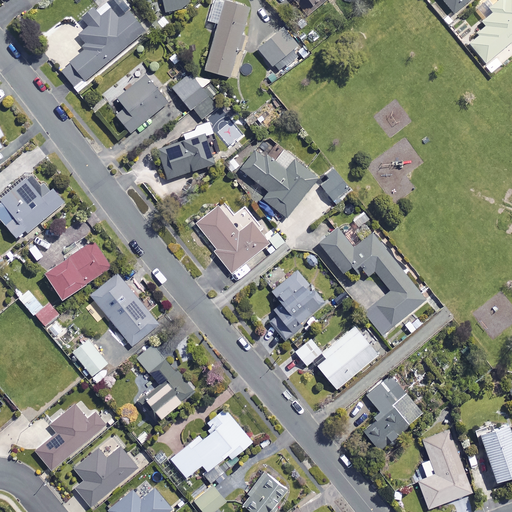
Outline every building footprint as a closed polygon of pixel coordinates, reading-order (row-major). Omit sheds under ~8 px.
[(147,32),(120,0),(114,0),(108,5),(112,10),(103,17),(96,9),(84,20),(90,28),(80,36),(88,46),(83,51),(84,53),(61,72),(78,93),(89,84),(87,81),(147,32)] [(162,0),(165,13),(190,7),(188,0),(162,0)] [(253,12),(217,0),(214,0),(207,22),(220,26),(205,71),(230,79),(253,12)] [(294,0),(307,15),(326,0),(294,0)] [(443,0),(454,13),(471,0),(443,0)] [(488,29),(470,44),(493,72),(502,64),(496,57),(511,43),(511,0),(503,0),(492,10),(495,14),(484,23),(488,29)] [(300,46),(286,29),(260,51),(274,67),(300,46)] [(214,97),(206,87),(203,90),(192,77),(189,80),(185,76),(172,87),(201,122),(218,108),(211,100),(214,97)] [(168,104),(147,77),(119,99),(127,109),(118,116),(132,134),(168,104)] [(198,128),(199,131),(186,135),(188,142),(158,151),(168,181),(217,166),(213,152),(220,150),(212,124),(198,128)] [(278,147),(268,160),(257,152),(242,171),(270,193),(265,200),(287,218),(319,179),(278,147)] [(349,190),(337,175),(322,186),(334,202),(349,190)] [(29,178),(1,201),(4,204),(0,206),(0,217),(20,241),(66,204),(54,190),(45,198),(29,178)] [(240,234),(219,208),(198,225),(218,250),(215,253),(232,274),(269,244),(253,224),(240,234)] [(354,249),(339,230),(321,244),(345,275),(359,264),(370,278),(376,272),(392,292),(365,313),(383,335),(427,301),(374,233),(354,249)] [(114,267),(97,242),(48,276),(66,301),(114,267)] [(326,304),(299,271),(273,292),(283,304),(275,311),(279,315),(271,322),(286,341),(306,323),(312,330),(319,323),(312,315),(326,304)] [(160,325),(119,274),(92,296),(111,320),(106,324),(113,334),(119,329),(133,347),(160,325)] [(44,309),(35,297),(26,304),(34,316),(44,309)] [(62,313),(52,303),(38,316),(47,326),(62,313)] [(379,356),(356,328),(323,355),(327,360),(319,367),(337,390),(379,356)] [(109,364),(89,340),(74,353),(93,377),(109,364)] [(323,354),(312,340),(296,352),(307,366),(323,354)] [(195,391),(157,343),(138,358),(163,390),(149,402),(164,420),(185,403),(183,401),(195,391)] [(424,414),(391,376),(367,396),(384,415),(364,432),(387,458),(402,445),(396,438),(424,414)] [(88,420),(76,406),(51,426),(58,434),(37,451),(52,470),(107,426),(97,413),(88,420)] [(209,472),(217,466),(222,473),(230,467),(224,460),(230,456),(233,460),(254,443),(226,409),(209,424),(216,432),(204,442),(200,436),(172,459),(188,478),(203,465),(209,472)] [(132,431),(142,444),(150,438),(146,432),(143,434),(137,427),(132,431)] [(511,479),(511,430),(511,427),(482,437),(498,484),(511,479)] [(472,494),(450,431),(424,440),(431,461),(422,464),(428,479),(420,482),(429,509),(472,494)] [(138,468),(121,448),(108,459),(100,450),(76,470),(86,482),(76,490),(91,508),(138,468)] [(271,511),(289,491),(264,471),(247,492),(251,495),(244,504),(252,511),(271,511)] [(214,511),(227,502),(214,486),(195,501),(204,511),(214,511)] [(169,511),(172,510),(155,490),(142,501),(134,491),(110,511),(111,511),(169,511)]
